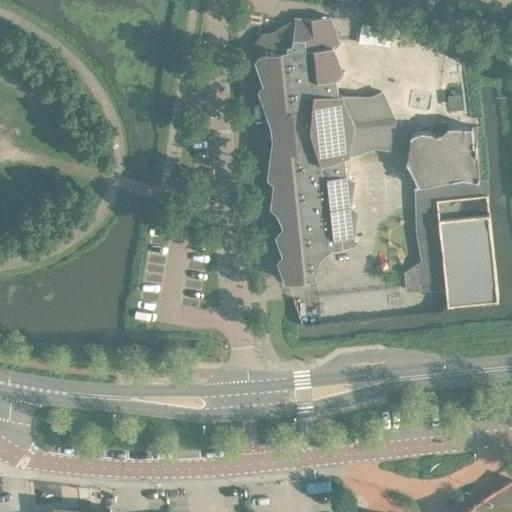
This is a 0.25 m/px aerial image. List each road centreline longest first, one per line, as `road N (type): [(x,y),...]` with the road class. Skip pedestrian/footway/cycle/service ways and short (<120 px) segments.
road 1 (unclassified): [(12,386),(5,450),(72,466),(204,468),(511,436)]
road 2 (unclassified): [(249,412),(462,372)]
road 3 (unclassified): [(462,372),(247,386)]
road 4 (unclassified): [(227,207),(217,124),(218,0)]
road 5 (residential): [(188,197),(167,311),(187,321),(240,321)]
road 6 (unclassified): [(68,393),(200,415),(249,412)]
road 7 (unclassified): [(247,386),(68,393)]
